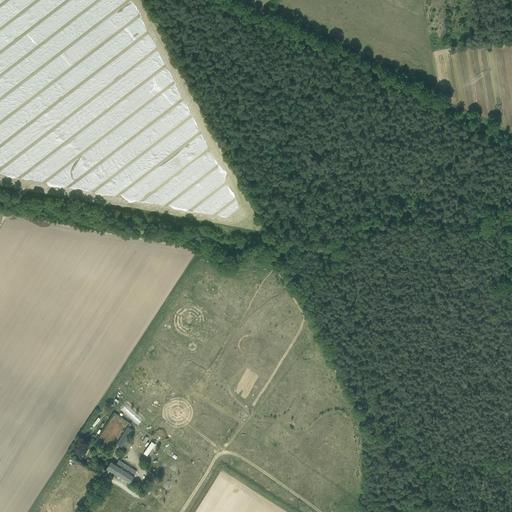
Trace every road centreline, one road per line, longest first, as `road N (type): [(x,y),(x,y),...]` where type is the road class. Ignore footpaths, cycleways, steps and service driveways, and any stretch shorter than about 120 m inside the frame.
road 1 (track): [(511,136),(235,0)]
road 2 (track): [(0,185),(211,225)]
